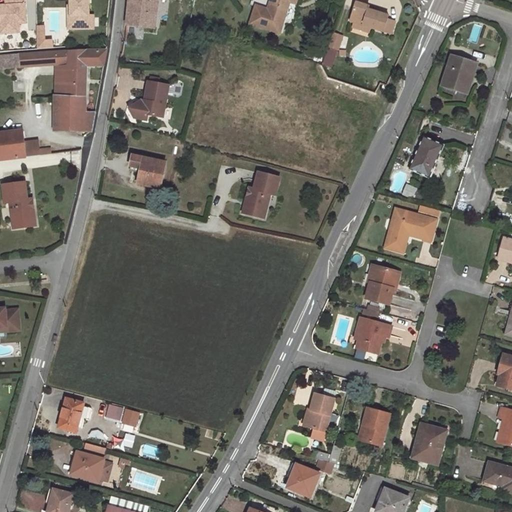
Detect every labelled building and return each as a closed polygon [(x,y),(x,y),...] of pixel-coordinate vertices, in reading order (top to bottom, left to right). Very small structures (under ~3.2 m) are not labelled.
[(5,0),(6,5),(0,5),(0,24),(0,29),(19,28),(18,23),(26,22),(24,0),(5,0)] [(70,0),(71,16),(74,16),(74,29),(93,29),(93,15),(89,15),(88,0),(70,0)] [(158,0),(129,0),(127,25),(155,29),(158,0)] [(296,0),(271,0),(268,10),(256,6),(252,19),(281,28),(288,5),(287,5),(288,1),(295,3),(296,0)] [(369,6),(356,2),(350,21),(354,22),(371,28),(391,34),(395,21),(388,19),(389,16),(377,12),(369,9),(369,6)] [(281,28),(252,19),(251,23),(280,32),(281,28)] [(371,28),(354,22),(352,27),(369,32),(371,28)] [(469,42),(477,44),(481,26),(474,24),(469,42)] [(342,36),(333,33),(329,46),(338,49),(342,36)] [(37,42),(37,49),(52,48),(52,41),(45,41),(37,42)] [(338,49),(329,46),(323,63),(332,66),(338,49)] [(104,65),(106,51),(70,51),(8,55),(9,68),(21,67),(21,64),(56,61),(55,97),(85,96),(86,65),(104,65)] [(9,68),(8,55),(0,55),(0,65),(0,69),(9,68)] [(470,86),(477,64),(452,56),(443,84),(455,88),(457,82),(470,86)] [(149,82),(148,82),(145,101),(141,101),(140,105),(136,104),(129,109),(134,119),(147,121),(148,116),(163,118),(169,86),(158,84),(149,82)] [(470,86),(457,82),(455,88),(468,92),(470,86)] [(85,96),(55,97),(54,132),(93,131),(96,114),(84,113),(85,96)] [(24,142),(23,130),(0,132),(0,160),(40,155),(40,149),(38,140),(24,142)] [(444,145),(424,136),(409,169),(430,178),(444,145)] [(166,162),(133,156),(131,166),(142,169),(138,184),(161,189),(166,162)] [(279,178),(258,172),(254,189),(249,188),(245,205),(255,208),(253,215),(264,218),(270,194),(275,195),(279,178)] [(27,200),(25,182),(2,186),(4,203),(10,202),(14,228),(25,227),(24,220),(35,218),(32,199),(27,200)] [(418,189),(406,184),(403,193),(414,197),(417,190),(418,189)] [(424,193),(417,190),(414,197),(421,200),(424,193)] [(255,208),(245,205),(243,213),(253,215),(255,208)] [(440,211),(421,206),(419,212),(438,217),(440,211)] [(437,220),(396,209),(385,248),(401,252),(406,234),(408,235),(431,241),(437,220)] [(36,226),(35,218),(24,220),(25,227),(36,226)] [(511,240),(504,238),(498,259),(511,262),(511,240)] [(391,288),(396,271),(372,265),(368,282),(370,283),(366,299),(389,305),(394,289),(391,288)] [(400,273),(396,271),(391,288),(394,289),(396,289),(400,273)] [(0,327),(5,327),(6,332),(20,330),(18,309),(5,311),(5,308),(0,308),(0,327)] [(379,313),(365,309),(363,314),(378,318),(379,313)] [(392,326),(361,318),(357,333),(362,334),(361,340),(359,340),(357,348),(378,354),(381,345),(379,345),(380,342),(382,342),(383,336),(389,337),(392,326)] [(511,356),(504,354),(501,366),(503,366),(497,386),(511,389),(511,356)] [(296,376),(296,405),(306,405),(307,376),(296,376)] [(349,385),(342,383),(341,390),(347,392),(349,385)] [(334,399),(315,394),(311,411),(307,426),(315,428),(326,431),(327,426),(331,414),(334,399)] [(84,403),(67,399),(59,428),(76,432),(80,418),(83,406),(84,403)] [(123,409),(110,405),(107,417),(120,420),(123,409)] [(90,421),(92,412),(92,410),(91,408),(83,406),(80,418),(90,421)] [(511,410),(502,407),(499,417),(504,419),(509,420),(502,443),(511,445),(511,410)] [(390,414),(368,408),(363,425),(366,426),(362,441),(382,446),(390,414)] [(139,413),(127,410),(123,423),(135,427),(139,413)] [(336,415),(331,414),(327,426),(333,428),(335,426),(337,418),(336,415)] [(509,420),(504,419),(497,442),(502,443),(509,420)] [(447,431),(421,424),(418,435),(421,436),(415,459),(438,465),(447,431)] [(326,431),(315,428),(312,437),(323,440),(326,431)] [(421,436),(418,435),(412,458),(415,459),(421,436)] [(105,448),(86,443),(84,450),(103,455),(105,448)] [(142,454),(158,456),(159,447),(143,445),(142,454)] [(340,448),(334,446),(331,457),(329,462),(333,464),(336,464),(340,448)] [(104,459),(77,452),(71,474),(98,481),(99,480),(106,482),(111,463),(104,461),(104,459)] [(331,457),(316,453),(315,458),(320,460),(329,462),(331,457)] [(315,458),(307,456),(304,462),(318,466),(320,460),(315,458)] [(131,461),(121,458),(119,467),(124,468),(125,464),(130,465),(131,461)] [(329,462),(320,460),(318,466),(317,470),(330,474),(333,464),(329,462)] [(511,468),(489,463),(484,481),(500,485),(501,483),(504,484),(503,490),(511,492),(511,468)] [(320,474),(297,464),(287,488),(310,497),(320,474)] [(68,511),(73,495),(54,489),(48,511),(68,511)] [(403,511),(409,498),(386,489),(376,511),(403,511)] [(40,511),(41,511),(46,497),(27,492),(23,507),(40,511)] [(124,500),(109,496),(107,505),(121,509),(124,500)] [(353,501),(344,498),(338,511),(346,511),(349,511),(353,501)]
